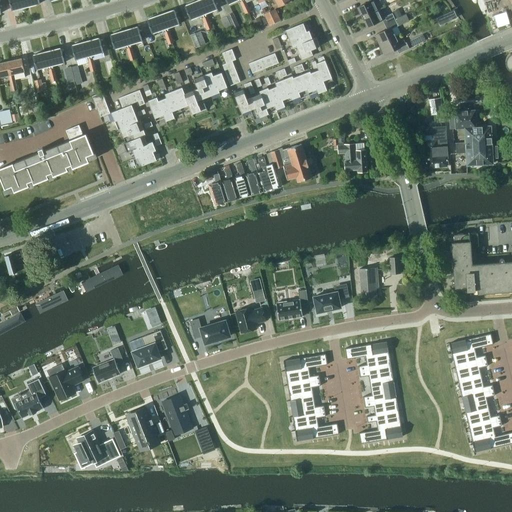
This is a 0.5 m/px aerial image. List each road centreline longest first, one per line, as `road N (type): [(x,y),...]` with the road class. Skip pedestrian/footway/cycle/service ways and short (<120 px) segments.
road 1 (tertiary): [(0,244),(371,94)]
road 2 (residential): [(0,444),(190,367),(331,329)]
road 3 (tertiary): [(437,302),(405,176),(371,94)]
road 4 (tertiary): [(371,94),(511,37)]
road 5 (residential): [(0,35),(135,0)]
